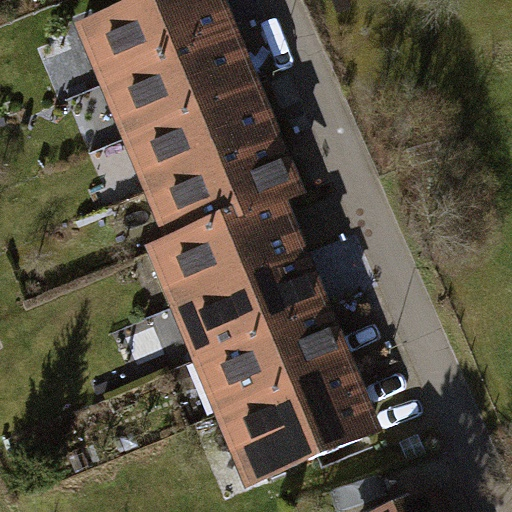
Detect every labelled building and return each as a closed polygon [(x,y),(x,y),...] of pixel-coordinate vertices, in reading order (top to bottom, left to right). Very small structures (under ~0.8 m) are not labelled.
[(227,46),(207,0),(179,0),(70,47),(93,102),(227,46)] [(251,101),(227,46),(93,102),(117,158),(251,101)] [(275,157),(251,101),(117,158),(141,214),(275,157)] [(299,212),(275,157),(141,214),(165,269),(278,221),(299,212)] [(302,277),(278,221),(165,269),(147,277),(171,333),(302,277)] [(326,333),(302,277),(171,333),(195,388),(326,333)] [(350,388),(326,333),(195,388),(219,444),(350,388)] [(374,444),(350,388),(219,444),(242,500),(374,444)]
